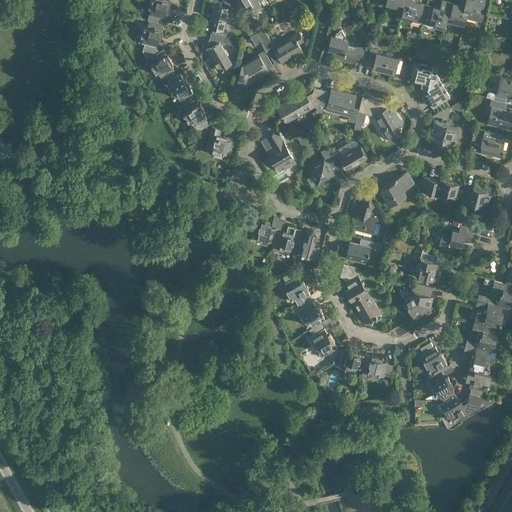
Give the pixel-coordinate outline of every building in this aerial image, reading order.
[(151,15),(149,20),(161,23),(162,18),(164,18),(165,12),(168,12),(171,2),(170,1),(169,0),(150,0),(148,8),(151,8),(149,14),(151,15)] [(235,0),(241,9),(245,7),(247,11),(254,7),(256,11),(268,4),(266,0),(235,0)] [(411,21),(422,23),(427,4),(415,1),(414,0),(409,0),(408,5),(404,4),(400,16),(412,19),(411,21)] [(442,14),(446,0),(445,0),(441,0),(440,8),(427,4),(422,23),(433,26),(433,25),(444,28),(446,24),(448,15),(442,14)] [(464,24),(467,15),(468,10),(463,9),(465,0),(460,0),(459,4),(446,0),(442,14),(448,15),(446,24),(452,25),(453,21),(464,24)] [(484,0),(465,0),(463,9),(468,10),(467,15),(477,18),(477,20),(482,21),(485,11),(480,10),(481,5),(483,5),(484,0)] [(212,27),(211,33),(227,37),(228,31),(223,30),(229,8),(222,6),(222,5),(220,5),(220,6),(214,4),(208,26),(212,27)] [(297,22),(305,16),(299,8),(291,13),(297,22)] [(160,41),(161,38),(163,30),(162,30),(164,24),(161,23),(149,20),(147,26),(143,25),(141,36),(143,37),(142,43),(145,44),(143,51),(144,53),(156,47),(158,40),(160,41)] [(257,32),(262,41),(266,48),(272,44),(263,28),(257,32)] [(328,48),(332,50),(334,50),(332,57),(353,62),(354,57),(361,59),(364,46),(357,44),(356,47),(347,45),(348,40),(344,39),(345,36),(342,30),(336,33),(335,37),(331,36),(328,48)] [(257,32),(250,36),(255,45),(262,41),(257,32)] [(282,62),(285,61),(289,59),(302,51),(298,44),(303,41),(298,32),(274,46),(273,45),(266,49),(275,64),(281,61),(282,62)] [(227,37),(211,33),(207,45),(209,48),(206,50),(218,70),(221,68),(222,69),(224,68),(223,67),(232,62),(228,55),(229,53),(226,48),(224,49),(222,45),(225,43),(227,37)] [(173,63),(171,60),(167,54),(166,54),(163,49),(150,56),(153,62),(150,64),(156,73),(158,72),(161,78),(163,77),(166,82),(167,81),(176,76),(176,75),(173,71),(174,70),(171,64),(173,63)] [(377,51),(371,49),(367,64),(373,65),(373,67),(394,73),(398,58),(377,53),(377,51)] [(245,84),(253,79),(258,76),(258,77),(269,70),(268,69),(273,65),(264,50),(258,53),(259,55),(243,64),(241,64),(237,81),(245,84)] [(414,62),(410,78),(422,81),(420,86),(424,87),(427,88),(432,73),(433,67),(414,62)] [(182,100),(184,105),(195,98),(192,94),(193,93),(190,87),(191,87),(185,77),(183,79),(180,73),(176,75),(176,76),(167,81),(170,86),(168,87),(174,97),(177,95),(180,101),(182,100)] [(426,95),(422,97),(425,101),(428,99),(433,107),(450,97),(443,84),(437,74),(432,73),(427,88),(426,90),(427,93),(425,94),(426,95)] [(486,97),(491,98),(505,102),(506,96),(511,97),(511,78),(499,75),(497,84),(497,85),(498,85),(498,86),(496,93),(489,91),(488,92),(486,97)] [(221,79),(219,88),(229,90),(231,82),(221,79)] [(313,107),(317,108),(321,89),(314,87),(312,92),(307,96),(303,89),(289,97),(290,99),(277,106),(286,122),(307,109),(306,107),(311,104),(313,107)] [(328,91),(321,89),(317,108),(316,110),(318,114),(323,112),(328,91)] [(327,104),(326,110),(349,116),(348,119),(354,121),(358,108),(353,107),(356,95),(344,92),(343,94),(341,93),(341,91),(331,89),(327,104)] [(388,103),(362,96),(356,120),(363,122),(365,113),(374,115),(388,139),(401,131),(398,127),(402,124),(393,109),(389,111),(386,107),(388,103)] [(206,112),(204,109),(200,102),(199,103),(196,98),(195,98),(184,105),(183,106),(186,111),(183,113),(189,122),(191,121),(197,132),(209,125),(206,120),(207,119),(204,113),(206,112)] [(511,110),(506,109),(508,103),(505,102),(491,98),(489,106),(492,106),(487,123),(510,129),(511,119),(511,110)] [(437,112),(440,117),(448,119),(450,107),(447,106),(437,112)] [(448,147),(449,143),(451,137),(456,138),(459,127),(435,121),(430,138),(437,140),(436,143),(448,147)] [(226,129),(212,126),(206,147),(212,149),(211,153),(222,155),(223,153),(229,155),(233,140),(226,138),(227,136),(224,135),(226,129)] [(503,149),(505,141),(506,135),(485,130),(481,145),(482,146),(481,152),(502,157),(504,149),(503,149)] [(277,131),(267,137),(272,146),(275,145),(276,147),(267,152),(278,171),(284,168),(285,169),(295,163),(277,131)] [(310,137),(313,143),(320,139),(317,133),(310,137)] [(331,155),(336,164),(339,169),(344,166),(346,170),(367,158),(359,144),(358,144),(356,141),(353,140),(344,145),(347,150),(342,154),(340,150),(331,155)] [(312,175),(307,178),(312,187),(317,184),(334,174),(333,172),(339,169),(336,164),(331,155),(330,154),(326,147),(321,151),(324,157),(307,167),(312,175)] [(391,183),(390,183),(380,189),(389,205),(405,195),(402,190),(414,183),(406,171),(393,179),(394,180),(390,182),(391,183)] [(440,178),(439,180),(424,176),(420,190),(445,197),(446,192),(456,195),(459,183),(440,178)] [(473,186),(472,189),(472,190),(463,188),(460,201),(479,206),(480,202),(492,205),(495,196),(487,194),(488,190),(473,186)] [(357,212),(353,228),(373,233),(377,217),(370,215),(372,208),(376,205),(369,194),(361,200),(358,212),(357,212)] [(268,240),(273,241),(274,241),(277,230),(278,227),(271,225),(272,222),(261,220),(257,219),(253,234),(258,235),(257,239),(267,242),(268,240)] [(296,250),(297,248),(296,247),(300,232),(301,227),(288,224),(286,230),(283,229),(282,231),(277,230),(274,241),(273,241),(272,245),(278,246),(278,250),(288,253),(290,248),(296,250)] [(451,235),(442,233),(439,246),(454,250),(456,243),(462,245),(464,239),(470,240),(473,228),(461,224),(460,224),(460,225),(459,230),(452,229),(451,235)] [(306,234),(300,232),(296,247),(297,248),(302,249),(301,252),(317,257),(321,245),(314,243),(316,236),(313,235),(314,231),(307,229),(306,234)] [(361,237),(359,243),(350,240),(346,257),(365,262),(367,254),(368,254),(369,252),(370,252),(371,247),(380,250),(382,243),(361,237)] [(419,265),(418,268),(419,269),(417,276),(437,281),(443,256),(422,251),(420,257),(422,258),(420,265),(419,265)] [(354,302),(358,310),(365,321),(375,316),(376,317),(377,316),(377,314),(380,313),(366,290),(366,289),(358,276),(355,272),(357,267),(344,263),(341,276),(350,278),(350,280),(343,284),(351,298),(352,298),(354,301),(354,302)] [(299,301),(310,295),(311,294),(308,289),(309,288),(303,279),(301,280),(298,275),(296,275),(293,270),(283,276),(286,281),(285,282),(288,287),(286,289),(291,299),(294,297),(298,302),(299,301)] [(490,293),(496,294),(495,297),(487,295),(486,301),(488,301),(487,302),(488,302),(503,306),(502,306),(511,309),(511,303),(511,284),(504,283),(505,282),(494,279),(490,293)] [(429,308),(431,303),(432,296),(431,296),(433,286),(414,281),(412,289),(414,290),(412,295),(404,300),(414,317),(429,308)] [(312,300),(310,295),(299,301),(302,306),(300,307),(303,313),(300,314),(306,324),(309,322),(312,327),(313,328),(320,323),(326,320),(322,314),(323,314),(318,304),(316,306),(312,300)] [(477,308),(473,322),(496,328),(497,322),(501,323),(503,312),(501,312),(502,306),(503,306),(488,302),(487,302),(486,307),(484,306),(484,307),(482,307),(481,309),(477,308)] [(470,335),(476,337),(476,340),(478,340),(476,347),(491,351),(493,345),(495,346),(498,335),(494,334),(496,328),(473,322),(470,335)] [(323,328),(320,323),(313,328),(312,327),(309,329),(312,334),(311,335),(314,340),(312,342),(318,351),(321,349),(324,355),(338,347),(334,341),(335,341),(330,331),(328,333),(324,327),(323,328)] [(423,360),(432,375),(435,373),(442,369),(448,365),(445,360),(446,360),(442,353),(441,350),(439,351),(435,346),(434,347),(431,342),(420,348),(423,353),(422,354),(425,359),(423,360)] [(496,352),(491,351),(476,347),(475,353),(473,352),(470,362),(471,363),(469,369),(475,370),(474,371),(484,373),(484,372),(486,367),(489,368),(492,358),(494,359),(496,352)] [(356,367),(362,368),(366,354),(360,352),(360,351),(349,348),(349,351),(343,349),(342,350),(336,349),(333,362),(345,365),(344,368),(355,371),(356,367)] [(384,376),(385,374),(388,361),(382,359),(383,357),(372,354),(372,355),(366,354),(362,368),(367,370),(366,374),(377,376),(378,374),(384,376)] [(441,397),(453,390),(455,389),(452,383),(453,383),(447,373),(445,375),(442,369),(435,373),(432,375),(428,377),(432,382),(429,384),(435,393),(433,394),(437,399),(441,397)] [(471,387),(470,392),(481,395),(482,390),(484,390),(485,384),(489,385),(492,374),(484,372),(484,373),(474,371),(474,373),(467,371),(465,379),(470,380),(468,386),(471,387)] [(456,395),(453,390),(441,397),(444,401),(440,403),(449,418),(453,416),(456,422),(469,414),(467,412),(479,404),(482,396),(481,395),(470,392),(469,392),(467,399),(463,401),(461,399),(459,400),(456,394),(456,395)]
